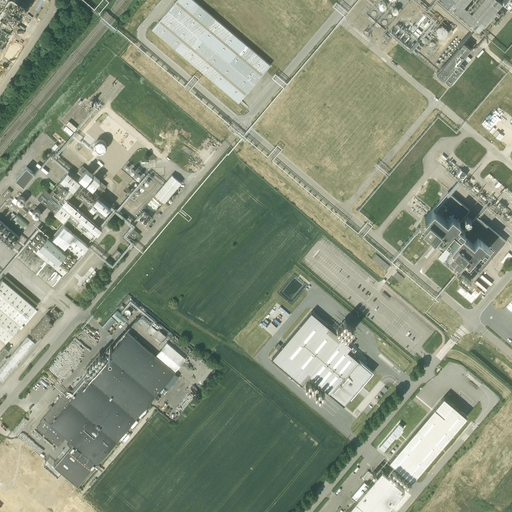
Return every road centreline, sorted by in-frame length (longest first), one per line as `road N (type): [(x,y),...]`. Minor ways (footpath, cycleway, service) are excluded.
road 1 (unknown): [(0,266),(5,259),(108,335),(35,411),(12,394)]
road 2 (unknown): [(429,370),(476,388),(487,407),(399,511)]
